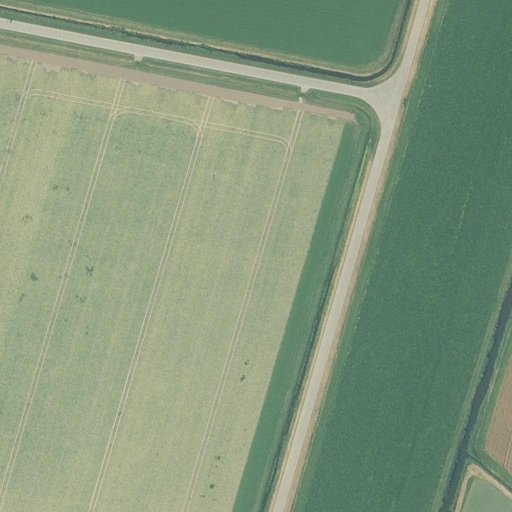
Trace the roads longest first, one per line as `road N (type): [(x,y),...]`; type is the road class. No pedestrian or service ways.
road 1 (unclassified): [(277,511),(395,100)]
road 2 (unclassified): [(395,100),(0,23)]
